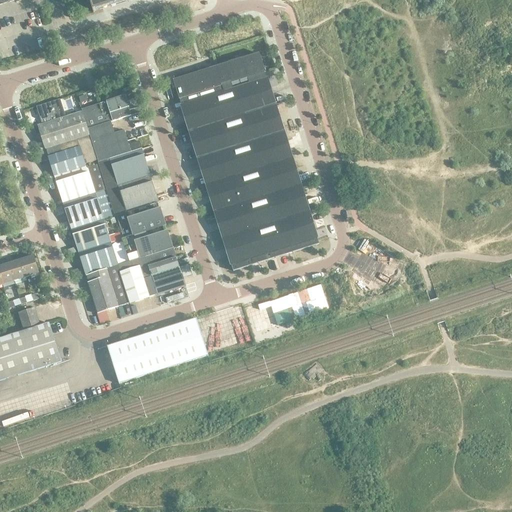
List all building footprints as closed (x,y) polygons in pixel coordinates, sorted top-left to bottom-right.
[(88,0),(92,11),(128,0),(88,0)] [(318,244),(259,54),(173,80),(233,271),(318,244)] [(108,108),(113,122),(131,116),(128,108),(129,107),(125,96),(106,102),(108,108)] [(37,107),(42,125),(66,117),(61,99),(37,107)] [(113,122),(108,108),(103,110),(101,103),(82,110),(82,112),(88,130),(111,122),(113,122)] [(66,117),(42,125),(38,126),(44,142),(33,145),(36,153),(90,136),(88,130),(82,112),(66,117)] [(98,163),(131,153),(128,145),(124,131),(123,127),(113,130),(111,122),(88,130),(90,136),(98,161),(98,163)] [(49,160),(54,177),(85,167),(84,165),(98,161),(90,136),(36,153),(39,163),(49,160)] [(131,153),(142,149),(139,142),(128,145),(131,153)] [(106,190),(150,176),(142,149),(131,153),(98,163),(106,190)] [(87,167),(85,167),(54,177),(63,203),(106,190),(98,163),(97,163),(98,165),(87,168),(87,167)] [(115,216),(158,202),(150,176),(106,190),(114,217),(115,216)] [(106,190),(63,203),(71,230),(113,217),(105,191),(106,190),(114,217),(106,190)] [(121,239),(166,225),(158,202),(115,216),(123,239),(121,239)] [(121,239),(117,240),(116,236),(114,236),(112,228),(116,226),(113,217),(71,230),(78,253),(121,239)] [(145,257),(173,248),(166,225),(121,239),(129,262),(145,257)] [(85,276),(106,270),(118,266),(129,262),(121,239),(78,253),(82,267),(72,270),(75,279),(85,276)] [(176,258),(173,248),(145,257),(148,267),(176,258)] [(21,261),(26,278),(38,274),(33,257),(21,261)] [(151,277),(148,267),(145,257),(129,262),(118,266),(129,303),(130,304),(157,296),(151,277)] [(151,277),(179,268),(176,258),(148,267),(151,277)] [(14,281),(26,278),(21,261),(9,264),(14,281)] [(0,279),(2,285),(14,281),(9,264),(0,267),(0,279)] [(188,265),(179,268),(181,275),(182,278),(192,275),(189,264),(188,265)] [(120,307),(129,303),(118,266),(106,270),(118,308),(121,318),(125,316),(123,309),(120,307)] [(151,277),(157,296),(185,287),(182,278),(181,275),(179,268),(151,277)] [(118,308),(106,270),(85,276),(100,325),(107,323),(104,312),(118,308)] [(271,311),(323,298),(320,286),(268,300),(271,311)] [(18,313),(23,329),(39,325),(34,309),(18,313)] [(196,319),(191,320),(107,347),(118,384),(207,356),(196,319)] [(49,324),(39,327),(0,338),(0,380),(61,362),(49,324)]
